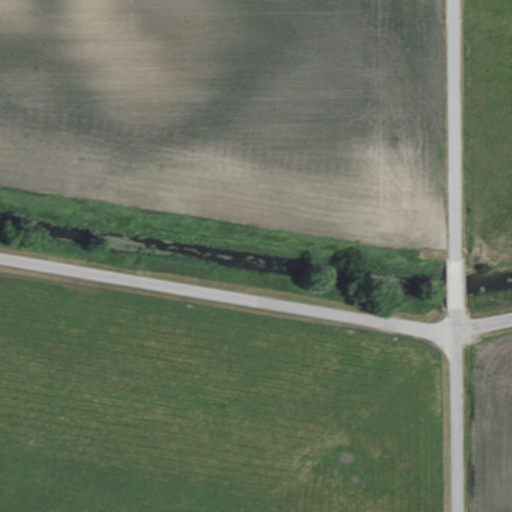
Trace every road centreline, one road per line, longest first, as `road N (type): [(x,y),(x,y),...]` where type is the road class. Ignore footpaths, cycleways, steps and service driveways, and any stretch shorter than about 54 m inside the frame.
road 1 (residential): [(511,318),(458,330),(359,322),(0,259)]
road 2 (residential): [(459,511),(454,0)]
